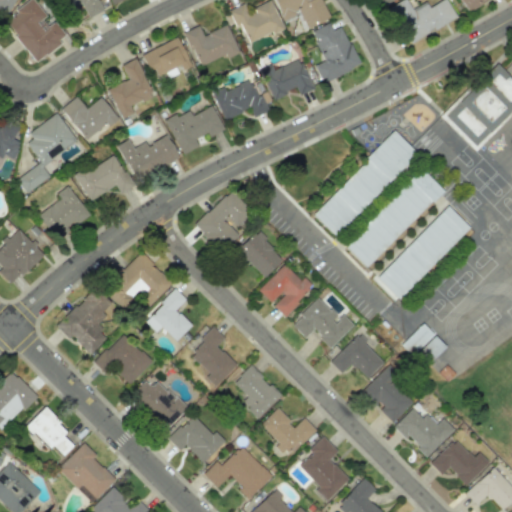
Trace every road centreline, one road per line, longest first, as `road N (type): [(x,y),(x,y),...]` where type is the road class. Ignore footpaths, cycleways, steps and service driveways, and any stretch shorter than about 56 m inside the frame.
road 1 (residential): [(14,326),(157,213),(511,22)]
road 2 (residential): [(0,64),(27,89),(187,0),(366,28),(399,85)]
road 3 (residential): [(157,213),(194,264),(439,511)]
road 4 (residential): [(197,511),(14,326)]
